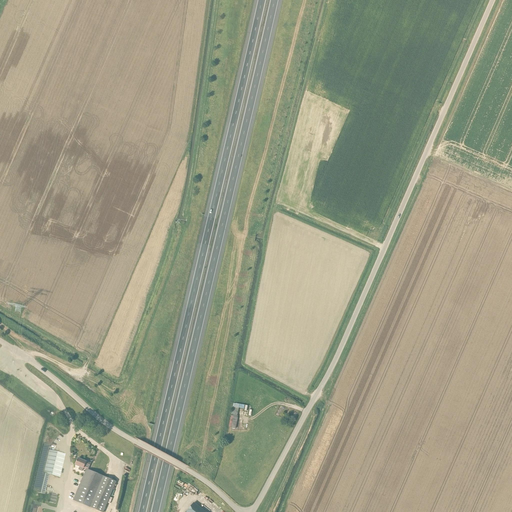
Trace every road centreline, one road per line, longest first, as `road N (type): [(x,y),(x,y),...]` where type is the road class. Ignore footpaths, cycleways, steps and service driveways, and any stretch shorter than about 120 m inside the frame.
road 1 (unclassified): [(250,511),(339,350),(492,0)]
road 2 (motorway): [(154,511),(274,0)]
road 3 (motorway): [(261,0),(142,511)]
road 4 (track): [(304,0),(195,474)]
road 5 (track): [(77,370),(114,393),(125,388),(188,221),(218,0)]
road 6 (track): [(139,423),(196,231),(239,0)]
road 7 (unclassified): [(239,511),(195,474),(107,425),(0,340)]
road 8 (track): [(119,432),(196,231)]
road 9 (track): [(265,158),(296,0)]
road 10 (track): [(125,511),(147,428),(123,417),(115,393)]
